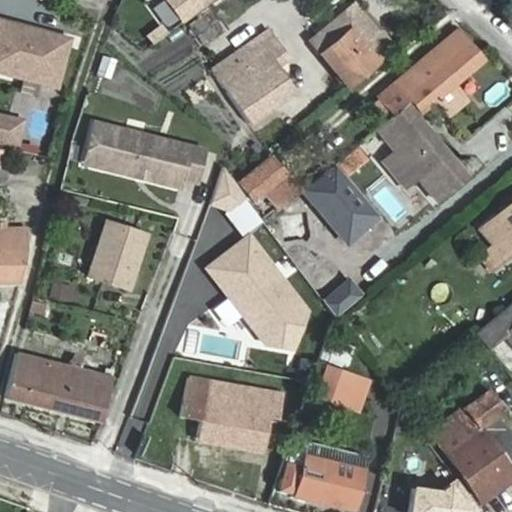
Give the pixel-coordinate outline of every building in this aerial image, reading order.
[(165,0),(183,22),(212,0),(165,0)] [(384,32),(381,35),(356,4),(310,40),(345,84),(391,48),(389,45),(393,42),(384,32)] [(222,29),(209,12),(191,25),(205,43),(222,29)] [(68,39),(0,20),(0,72),(55,88),(68,39)] [(276,67),(287,59),(267,30),(213,68),(251,122),(293,92),(276,67)] [(422,112),(483,61),(457,31),(373,101),(386,117),(389,115),(391,117),(412,100),(420,109),(422,112)] [(430,166),(447,152),(414,114),(420,109),(412,100),(391,117),(378,127),(397,151),(417,176),(429,165),(430,166)] [(23,121),(0,116),(0,143),(17,147),(23,121)] [(95,125),(88,152),(108,157),(105,171),(181,190),(183,181),(198,185),(206,152),(95,125)] [(511,143),(508,139),(483,160),(497,176),(511,163),(511,143)] [(417,176),(397,151),(383,162),(404,187),(417,176)] [(108,157),(88,152),(85,167),(105,171),(108,157)] [(274,208),(297,189),(268,155),(235,182),(245,195),(249,203),(261,193),(274,208)] [(227,209),(245,195),(235,182),(223,165),(210,202),(227,209)] [(491,270),(511,252),(511,200),(478,230),(492,245),(480,256),(491,270)] [(334,246),(351,268),(389,236),(371,215),(334,246)] [(106,220),(88,276),(128,289),(146,234),(106,220)] [(28,252),(28,229),(0,228),(0,283),(21,283),(28,252)] [(207,269),(265,344),(290,348),(305,312),(248,237),(207,269)] [(511,302),(475,333),(488,349),(504,336),(511,346),(511,302)] [(73,357),(71,366),(17,352),(5,399),(101,423),(112,376),(81,368),(83,360),(73,357)] [(338,372),(342,363),(329,358),(325,367),(338,372)] [(325,367),(317,389),(356,404),(364,382),(338,372),(325,367)] [(268,388),(267,389),(189,376),(181,417),(200,421),(197,438),(263,448),(269,417),(279,418),(284,391),(268,388)] [(511,472),(506,465),(511,460),(511,440),(494,417),(503,410),(487,390),(431,433),(481,501),(511,478),(511,472)] [(355,511),(366,466),(317,455),(320,443),(305,439),(299,465),(285,462),(278,491),(292,494),(292,497),(355,511)] [(479,511),(455,479),(439,493),(412,489),(408,511),(479,511)]
